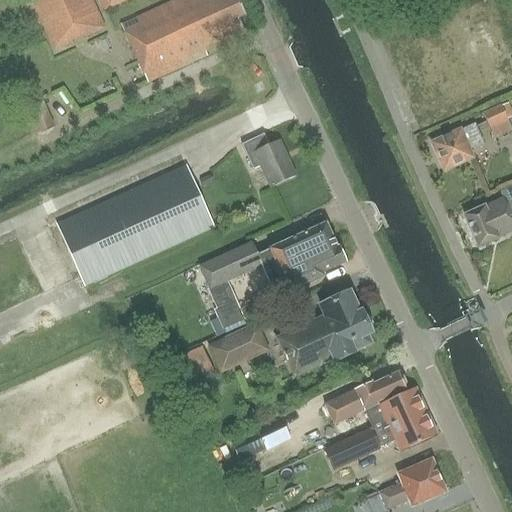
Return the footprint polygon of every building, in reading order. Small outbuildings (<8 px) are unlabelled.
[(91,0),(28,0),(53,53),(105,30),(91,0)] [(99,0),(104,12),(130,0),(99,0)] [(180,0),(125,25),(150,81),(207,56),(205,52),(245,34),(238,19),(245,16),(238,0),(180,0)] [(443,101),(493,81),(465,10),(429,25),(432,32),(400,45),(417,90),(436,83),(443,101)] [(32,135),(54,126),(45,103),(23,112),(32,135)] [(511,129),(502,107),(484,115),(495,139),(511,132),(511,129)] [(463,132),(462,131),(432,144),(444,172),(475,158),(472,151),(484,145),(476,126),(463,132)] [(264,135),(242,145),(253,170),(261,167),(271,189),(296,177),(279,141),(269,146),(264,135)] [(56,225),(85,287),(214,229),(186,167),(172,174),(56,225)] [(214,182),(211,176),(201,180),(203,187),(214,182)] [(478,248),(511,232),(511,187),(501,192),(504,199),(464,216),(478,248)] [(326,224),(269,249),(270,252),(258,257),(253,245),(201,268),(211,291),(263,268),(271,286),(284,281),(290,295),(328,279),(325,273),(345,264),(338,248),(337,248),(326,224)] [(350,293),(319,307),(323,318),(276,340),(290,369),(294,378),(333,361),(336,366),(358,355),(356,352),(372,345),(368,336),(372,334),(370,330),(372,326),(368,317),(363,316),(361,312),(360,313),(350,293)] [(239,302),(216,312),(225,332),(248,322),(239,302)] [(255,330),(237,338),(209,350),(221,375),(267,353),(264,348),(255,330)] [(186,390),(216,376),(202,346),(172,360),(186,390)] [(378,405),(377,404),(406,390),(405,388),(406,383),(403,377),(400,376),(399,374),(374,386),(372,384),(324,405),(334,426),(378,405)] [(400,452),(423,442),(437,435),(416,390),(365,413),(374,428),(370,431),(379,449),(395,442),(400,452)] [(242,462),(266,451),(256,430),(233,441),(242,462)] [(369,430),(321,450),(330,471),(378,450),(369,430)] [(432,461),(398,476),(401,484),(381,493),(387,511),(409,503),(411,508),(446,493),(432,461)]
